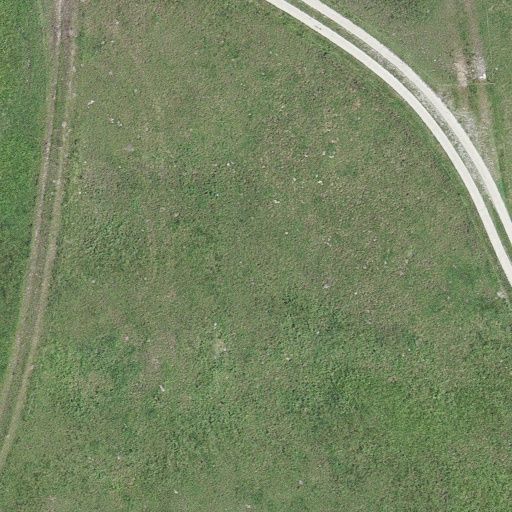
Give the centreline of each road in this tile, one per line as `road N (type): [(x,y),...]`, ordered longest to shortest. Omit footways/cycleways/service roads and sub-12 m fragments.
road 1 (track): [(511,252),(445,123),(363,41),(297,0)]
road 2 (track): [(460,0),(478,77),(473,169)]
